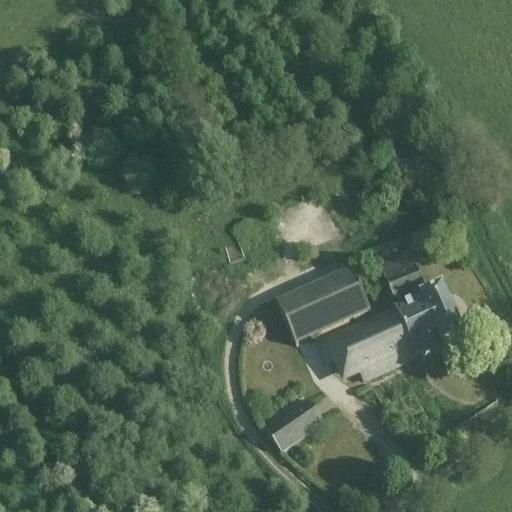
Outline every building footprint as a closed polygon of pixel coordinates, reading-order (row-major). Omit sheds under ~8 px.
[(409,255),(379,267),(393,303),(423,292),(409,255)] [(297,349),(370,316),(350,274),(276,308),(297,349)] [(394,313),(342,337),(352,359),(363,385),(417,362),(416,361),(464,340),(442,292),(394,314),(394,313)] [(268,361),(266,361),(264,361),(262,363),(261,364),(261,366),(261,369),(262,370),(264,372),(266,372),(268,372),(270,370),(271,369),(272,366),(271,364),(270,363),(268,361)] [(323,428),(307,404),(264,434),(281,458),(323,428)]
